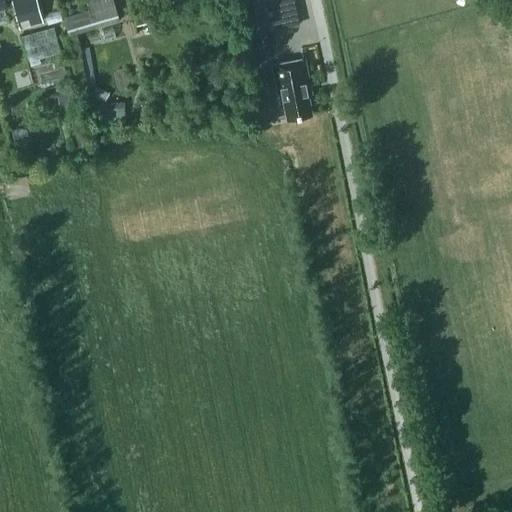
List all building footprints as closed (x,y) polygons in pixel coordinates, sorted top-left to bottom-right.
[(11,0),(20,29),(43,22),(36,0),(11,0)] [(69,33),(118,20),(112,0),(86,0),(89,10),(65,17),(69,33)] [(245,0),(239,1),(247,36),(269,32),(261,0),(245,0)] [(153,19),(148,3),(127,9),(132,25),(153,19)] [(28,58),(60,53),(57,27),(24,31),(28,58)] [(288,119),(312,114),(309,96),(312,95),(305,58),(273,64),(280,102),(284,101),(288,119)] [(75,103),(72,84),(56,88),(60,106),(75,103)] [(83,143),(70,145),(71,152),(84,150),(83,143)]
